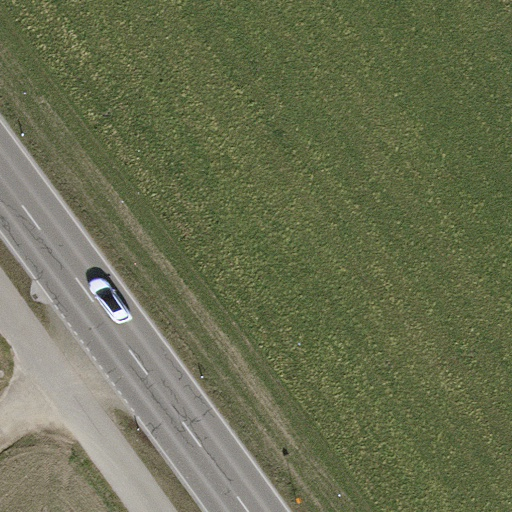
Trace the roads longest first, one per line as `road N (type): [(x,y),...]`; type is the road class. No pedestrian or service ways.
road 1 (secondary): [(0,183),(238,511)]
road 2 (track): [(105,327),(0,420)]
